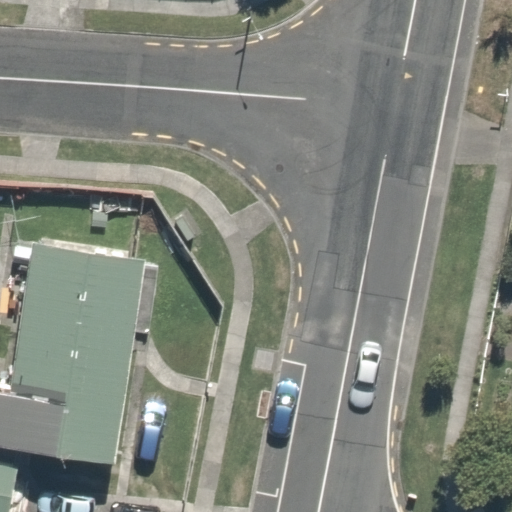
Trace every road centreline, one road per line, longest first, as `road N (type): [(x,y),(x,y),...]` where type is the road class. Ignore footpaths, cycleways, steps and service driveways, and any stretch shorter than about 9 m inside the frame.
road 1 (residential): [(396,104),(320,511)]
road 2 (residential): [(0,78),(396,104)]
